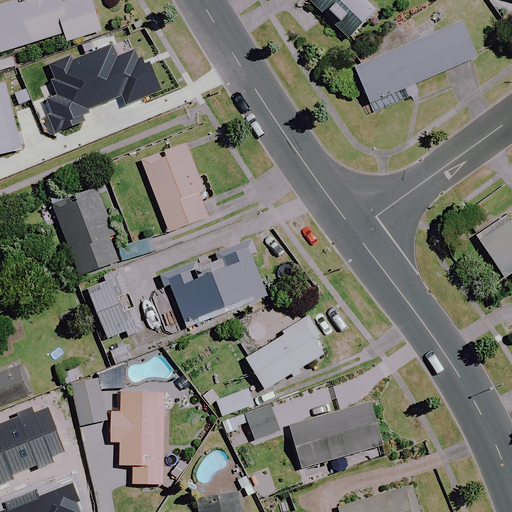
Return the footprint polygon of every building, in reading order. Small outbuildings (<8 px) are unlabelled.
[(79,0),(64,5),(62,0),(20,0),(21,1),(0,7),(0,54),(66,34),(68,43),(103,32),(93,0),(79,0)] [(377,15),(362,0),(321,0),(315,6),(349,41),(377,15)] [(478,59),(462,23),(356,69),(372,105),(478,59)] [(112,118),(112,112),(127,113),(128,93),(134,93),(136,69),(62,64),(59,108),(84,110),(83,115),(112,118)] [(71,119),(33,116),(31,148),(68,151),(71,119)] [(205,192),(187,146),(143,163),(170,234),(209,219),(199,194),(205,192)] [(114,204),(107,183),(53,202),(80,277),(120,263),(101,209),(114,204)] [(511,225),(483,245),(505,279),(511,273),(511,225)] [(196,263),(160,277),(165,289),(171,287),(187,329),(203,323),(201,319),(267,295),(254,260),(202,279),(196,263)] [(90,290),(109,341),(127,334),(129,338),(145,333),(137,312),(126,317),(113,282),(90,290)] [(320,335),(309,317),(283,333),(285,336),(247,360),(266,391),(325,355),(315,338),(320,335)] [(0,374),(0,407),(32,396),(21,367),(0,374)] [(113,420),(103,379),(72,387),(82,428),(113,420)] [(255,406),(250,390),(218,401),(223,417),(255,406)] [(161,485),(160,391),(123,391),(123,416),(114,416),(114,444),(121,443),(121,467),(134,466),(135,485),(161,485)] [(78,432),(71,394),(42,399),(48,437),(78,432)] [(386,446),(374,404),(292,427),(304,470),(386,446)] [(223,420),(227,434),(240,430),(239,428),(252,424),(257,441),(279,434),(270,405),(223,420)] [(0,501),(12,502),(12,505),(48,503),(48,500),(66,500),(65,455),(0,457),(0,501)] [(420,511),(413,487),(341,509),(341,511),(420,511)] [(242,511),(239,495),(198,504),(199,511),(242,511)]
